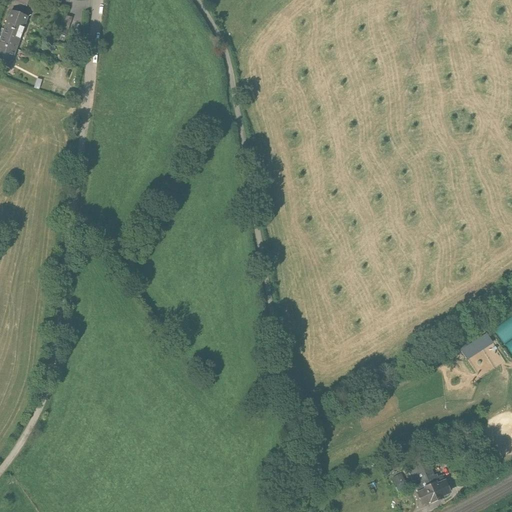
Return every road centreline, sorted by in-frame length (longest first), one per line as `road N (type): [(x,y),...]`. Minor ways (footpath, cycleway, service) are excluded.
road 1 (unclassified): [(197,0),(230,66),(291,426),(286,511)]
road 2 (unclassified): [(0,470),(47,389),(85,103)]
